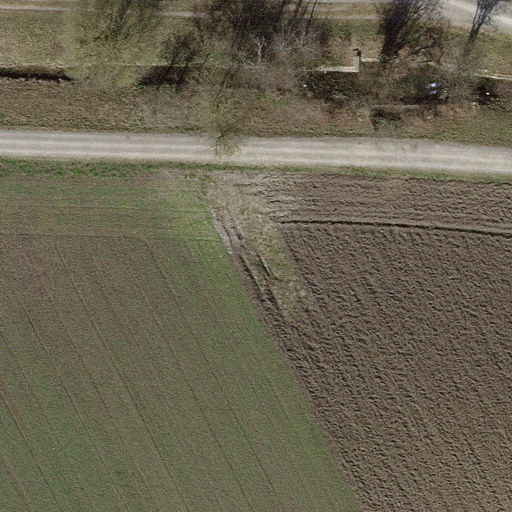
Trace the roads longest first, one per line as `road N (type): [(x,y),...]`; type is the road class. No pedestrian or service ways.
road 1 (track): [(0,145),(511,162)]
road 2 (track): [(192,0),(482,10)]
